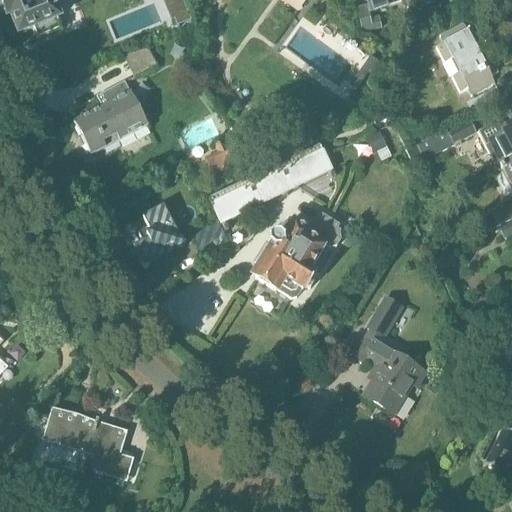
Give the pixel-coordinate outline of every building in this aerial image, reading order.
[(0,0),(0,2),(6,18),(10,17),(18,36),(32,30),(36,41),(61,31),(56,20),(59,19),(50,0),(0,0)] [(365,0),(371,14),(410,0),(416,0),(419,9),(436,3),(435,0),(365,0)] [(355,9),(362,36),(381,31),(378,18),(369,21),(365,6),(355,9)] [(491,79),(498,75),(486,52),(482,54),(478,47),(483,45),(475,29),(467,33),(463,26),(440,38),(444,45),(436,49),(444,65),(452,61),(459,75),(452,79),(460,95),(467,91),(471,98),(495,86),(491,79)] [(147,49),(122,57),(134,80),(156,68),(147,49)] [(359,72),(365,77),(376,63),(369,58),(359,72)] [(91,158),(147,128),(124,84),(102,95),(108,106),(73,124),(91,158)] [(475,136),(469,123),(418,148),(422,156),(427,154),(429,158),(475,136)] [(496,169),(499,167),(500,168),(499,169),(500,171),(511,164),(511,125),(501,132),(497,123),(477,134),(496,169)] [(203,160),(212,178),(247,161),(239,143),(225,150),(222,142),(213,146),(216,154),(203,160)] [(210,200),(225,233),(228,231),(223,220),(327,171),(332,182),(335,181),(319,148),(210,200)] [(418,148),(413,151),(418,163),(429,158),(427,154),(422,156),(418,148)] [(511,164),(500,171),(495,173),(497,176),(502,174),(501,173),(504,172),(511,188),(511,164)] [(491,216),(497,229),(511,221),(511,205),(491,216)] [(143,244),(133,249),(144,270),(172,256),(174,250),(179,252),(185,249),(182,243),(176,241),(178,236),(163,208),(142,220),(148,230),(138,235),(143,244)] [(269,246),(270,248),(266,245),(258,259),(265,263),(255,279),(275,292),(275,291),(294,303),(300,292),(301,293),(302,292),(310,291),(314,283),(312,277),(313,276),(314,277),(315,277),(316,277),(317,277),(318,277),(319,276),(320,275),(330,260),(330,259),(330,257),(330,256),(329,255),(328,254),(324,252),(326,249),(329,252),(336,250),(341,243),(341,237),(342,235),(339,233),(341,230),(322,217),(320,221),(318,219),(315,223),(312,222),(305,232),(308,234),(307,236),(294,228),(294,229),(285,224),(276,239),(274,239),(273,240),(272,240),(271,242),(270,243),(270,244),(269,246)] [(511,221),(497,229),(503,241),(511,236),(511,221)] [(211,234),(195,242),(206,265),(222,257),(232,252),(221,229),(211,234)] [(369,333),(368,338),(351,355),(361,366),(366,361),(376,368),(371,375),(376,378),(362,401),(391,419),(411,388),(414,390),(424,376),(397,359),(402,351),(385,341),(384,340),(403,310),(384,300),(365,331),(369,333)] [(52,411),(42,442),(93,458),(88,473),(115,481),(118,474),(129,477),(134,461),(121,457),(128,434),(110,428),(108,436),(96,433),(98,425),(52,411)] [(511,436),(503,432),(484,467),(499,475),(503,469),(511,471),(511,436)]
